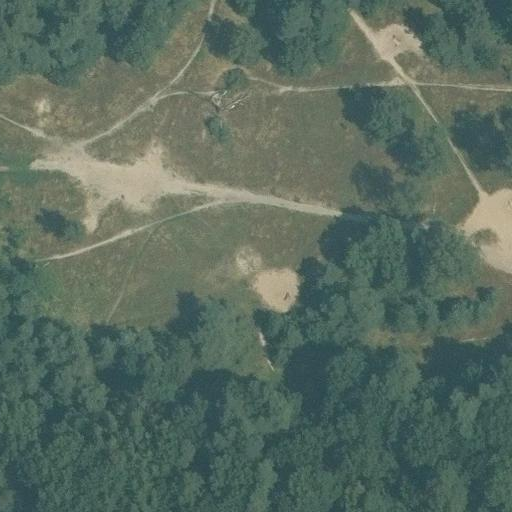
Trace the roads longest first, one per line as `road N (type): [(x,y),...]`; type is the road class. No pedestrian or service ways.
road 1 (track): [(0,118),(70,150),(449,243),(511,271)]
road 2 (track): [(162,91),(244,96),(413,84),(511,240)]
road 3 (track): [(211,0),(204,34),(182,69),(135,114),(70,150),(0,164)]
road 4 (track): [(511,91),(413,84),(338,0)]
